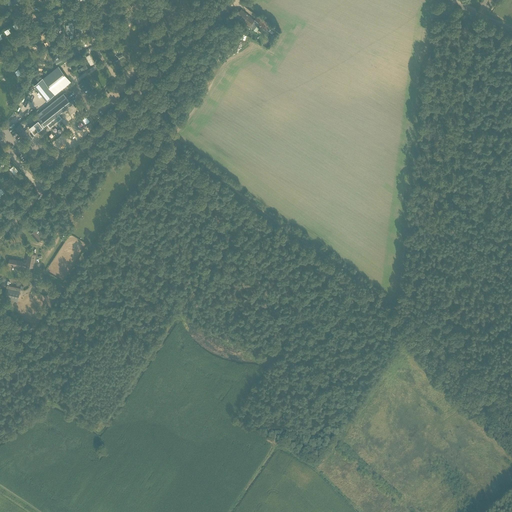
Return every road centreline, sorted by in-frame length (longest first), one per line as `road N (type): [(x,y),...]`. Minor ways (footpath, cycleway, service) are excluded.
road 1 (track): [(124,109),(461,353)]
road 2 (tertiary): [(0,235),(232,0)]
road 3 (track): [(511,274),(455,231),(511,240)]
